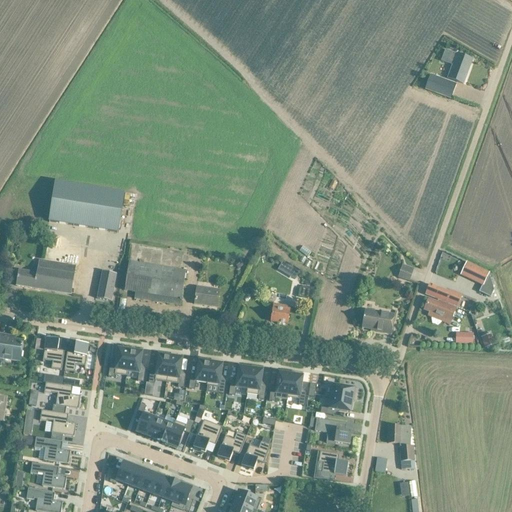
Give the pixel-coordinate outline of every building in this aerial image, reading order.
[(445,50),(441,62),(446,63),(452,66),(448,79),(454,81),(463,85),(472,60),(463,57),(457,54),(457,55),(450,52),(445,50)] [(430,76),(425,90),(451,99),(456,85),(430,76)] [(55,182),(49,223),(118,234),(125,193),(55,182)] [(56,229),(53,243),(82,248),(84,234),(56,229)] [(19,271),(18,277),(17,287),(71,295),(76,267),(39,261),(37,274),(19,271)] [(278,270),(282,272),(286,264),(287,264),(283,262),(283,263),(278,270)] [(462,272),(461,275),(482,285),(482,286),(479,292),(491,297),(494,290),(489,273),(467,262),(462,272)] [(129,263),(126,281),(125,291),(135,293),(134,299),(180,306),(182,296),(186,272),(129,263)] [(414,269),(404,266),(402,266),(398,278),(409,282),(414,269)] [(102,272),(99,290),(97,300),(111,302),(116,275),(102,272)] [(449,293),(439,289),(430,285),(426,295),(457,308),(463,296),(450,291),(449,293)] [(316,289),(300,286),(298,296),(314,299),(316,289)] [(197,288),(196,295),(195,305),(203,306),(204,305),(210,305),(209,307),(217,308),(220,291),(197,288)] [(438,302),(438,304),(428,300),(424,310),(431,313),(430,317),(449,325),(456,309),(438,302)] [(274,304),(272,312),(271,322),(287,325),(290,307),(274,304)] [(395,316),(385,314),(365,311),(362,329),(377,331),(377,333),(391,335),(395,316)] [(473,344),(473,334),(456,334),(456,344),(473,344)] [(0,335),(0,355),(20,359),(23,342),(8,339),(8,336),(0,335)] [(490,336),(481,339),(485,349),(494,346),(490,336)] [(46,339),(43,362),(52,363),(51,370),(62,371),(64,352),(58,351),(59,340),(46,339)] [(67,352),(64,371),(75,373),(76,366),(86,367),(89,345),(76,343),(75,353),(67,352)] [(110,365),(108,378),(114,379),(115,375),(127,377),(127,372),(130,351),(118,350),(117,359),(110,365)] [(130,351),(127,372),(139,374),(137,382),(144,383),(145,370),(140,363),(142,353),(130,351)] [(150,371),(149,383),(154,384),(155,381),(166,383),(170,357),(158,356),(157,366),(150,371)] [(170,357),(166,383),(178,384),(178,388),(184,389),(186,376),(180,369),(182,359),(170,357)] [(190,377),(188,389),(195,390),(196,382),(207,384),(210,363),(199,361),(197,371),(190,377)] [(210,363),(207,384),(207,386),(219,388),(218,394),(224,395),(226,382),(221,375),(222,365),(210,363)] [(230,383),(229,396),(234,396),(236,388),(247,390),(251,369),(239,368),(237,377),(230,383)] [(251,369),(247,390),(246,395),(258,396),(258,400),(264,401),(266,388),(261,381),(262,371),(251,369)] [(270,389),(268,401),(275,403),(275,398),(287,400),(287,398),(291,375),(279,374),(277,383),(270,389)] [(291,375),(287,398),(299,400),(298,406),(304,407),(306,394),(301,387),(302,377),(291,375)] [(54,378),(53,385),(62,386),(63,379),(54,378)] [(65,380),(64,387),(73,388),(74,381),(65,380)] [(46,384),(44,394),(52,395),(52,394),(58,395),(56,406),(53,406),(52,413),(65,415),(66,408),(79,410),(80,397),(72,396),(73,388),(64,387),(62,386),(53,385),(46,384)] [(333,386),(331,398),(352,401),(354,389),(333,386)] [(321,408),(320,414),(333,416),(340,412),(350,413),(352,401),(331,398),(329,409),(321,408)] [(41,411),(40,422),(47,423),(48,421),(53,422),(52,434),(62,436),(74,438),(76,424),(67,423),(68,415),(65,415),(52,413),(41,411)] [(144,412),(136,432),(147,437),(154,419),(155,417),(144,412)] [(154,419),(147,437),(157,440),(164,423),(154,419)] [(174,426),(167,444),(178,448),(184,432),(190,434),(194,422),(188,420),(186,426),(176,422),(174,426)] [(317,420),(315,432),(328,434),(326,444),(336,445),(336,443),(349,445),(351,433),(345,432),(346,425),(317,420)] [(195,444),(193,449),(206,453),(209,444),(215,446),(222,428),(204,421),(197,438),(193,436),(191,442),(195,444)] [(164,423),(157,440),(167,444),(174,426),(164,423)] [(410,427),(399,427),(389,426),(388,444),(400,445),(400,447),(399,447),(401,471),(415,470),(413,446),(410,447),(410,427)] [(24,427),(23,435),(31,436),(32,428),(24,427)] [(225,437),(217,458),(230,462),(233,453),(240,455),(247,437),(237,433),(234,440),(225,437)] [(36,439),(34,449),(40,450),(42,450),(42,449),(45,449),(44,461),(69,465),(71,452),(67,451),(62,450),(63,443),(36,439)] [(249,446),(241,467),(254,472),(257,461),(264,464),(271,446),(261,443),(258,449),(249,446)] [(320,453),(318,463),(323,464),(322,473),(321,480),(326,480),(327,474),(334,475),(346,477),(348,464),(338,463),(339,456),(320,453)] [(387,460),(377,459),(375,473),(385,474),(387,460)] [(114,470),(110,483),(116,485),(117,481),(128,486),(135,468),(123,463),(120,472),(114,470)] [(32,464),(30,475),(38,476),(38,474),(44,475),(42,487),(65,491),(67,477),(58,476),(59,468),(32,464)] [(135,468),(128,486),(140,490),(146,472),(135,468)] [(146,472),(140,490),(151,494),(158,476),(146,472)] [(158,476),(151,494),(162,498),(169,481),(158,476)] [(169,481),(162,498),(173,503),(180,485),(169,481)] [(173,503),(171,507),(183,511),(186,511),(189,511),(194,501),(188,499),(192,489),(180,485),(173,503)] [(28,490),(26,500),(34,501),(34,500),(37,500),(35,511),(61,511),(63,503),(54,501),(55,494),(28,490)] [(239,492),(235,503),(253,510),(257,511),(261,501),(239,492)] [(235,503),(231,511),(251,511),(253,510),(235,503)]
